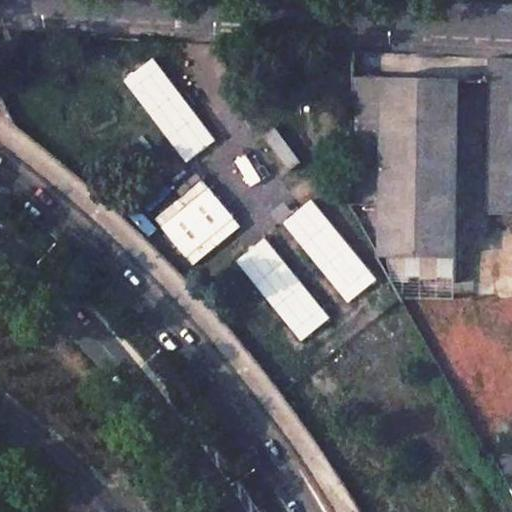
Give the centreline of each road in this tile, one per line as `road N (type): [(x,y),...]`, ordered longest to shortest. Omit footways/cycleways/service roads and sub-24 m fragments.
road 1 (residential): [(511,22),(48,0)]
road 2 (primary): [(307,511),(208,373),(131,288),(0,172)]
road 3 (primary): [(0,248),(95,339),(228,511)]
